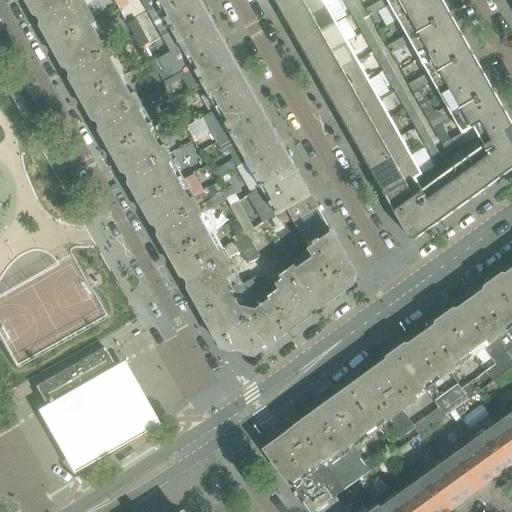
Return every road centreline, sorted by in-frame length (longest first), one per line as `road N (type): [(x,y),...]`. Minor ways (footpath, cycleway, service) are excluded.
road 1 (residential): [(234,421),(0,12)]
road 2 (residential): [(404,295),(236,0)]
road 3 (tertiary): [(234,421),(404,295)]
road 4 (tertiary): [(404,295),(511,218)]
